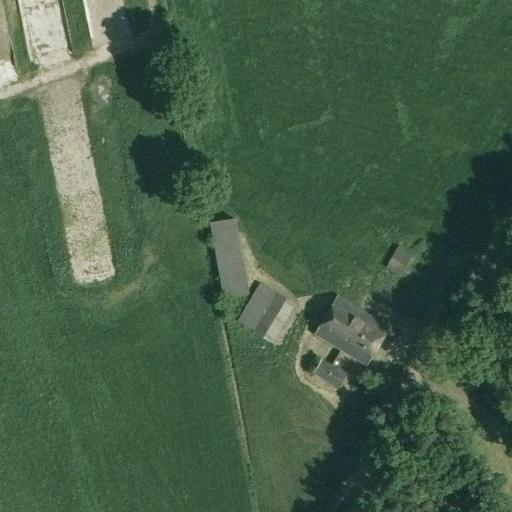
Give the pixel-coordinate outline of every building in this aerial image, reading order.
[(31,0),(32,10),(63,6),(62,0),(31,0)] [(210,223),(224,299),(250,294),(237,218),(210,223)] [(386,267),(401,275),(413,255),(398,246),(386,267)] [(238,322),(273,344),(296,305),(261,283),(238,322)] [(315,334),(366,366),(389,328),(337,297),(315,334)] [(312,373),(338,390),(347,375),(322,358),(312,373)]
